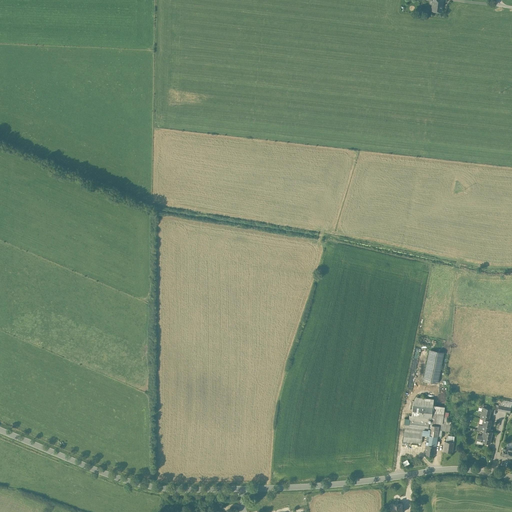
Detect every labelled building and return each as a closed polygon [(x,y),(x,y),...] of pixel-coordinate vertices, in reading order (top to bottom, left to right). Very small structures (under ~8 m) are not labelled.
[(433,0),(432,10),(433,10),(434,11),(437,12),(438,10),(441,11),(442,0),(433,0)] [(443,352),(430,349),(424,379),(437,381),(443,352)] [(433,398),(416,396),(413,402),(433,404),(433,398)] [(433,404),(413,402),(411,414),(431,417),(433,404)] [(445,406),(433,404),(431,417),(443,418),(445,406)] [(491,408),(480,405),(480,406),(483,406),(481,412),(480,417),(483,418),(489,419),(491,408)] [(443,420),(443,418),(431,417),(411,414),(410,414),(409,414),(407,414),(407,417),(409,418),(409,419),(436,422),(443,423),(443,420)] [(409,418),(407,417),(405,417),(404,426),(405,426),(423,428),(428,429),(428,427),(430,428),(435,428),(436,422),(409,419),(409,418)] [(489,419),(483,418),(482,424),(479,423),(477,428),(484,430),(484,429),(489,431),(489,430),(492,419),(489,419)] [(423,428),(405,426),(403,440),(421,442),(423,428)] [(489,431),(484,429),(484,430),(483,435),(482,435),(477,434),(476,440),(477,440),(477,442),(482,444),(483,441),(490,443),(490,442),(492,431),(489,430),(489,431)] [(429,434),(429,440),(426,440),(426,443),(435,444),(436,435),(429,434)] [(454,441),(444,440),(443,450),(452,451),(454,441)] [(435,444),(426,443),(425,453),(433,454),(435,444)] [(511,455),(511,447),(506,446),(506,447),(503,447),(502,454),(505,454),(504,456),(511,457),(511,455)] [(402,511),(402,503),(398,503),(398,501),(395,501),(395,503),(391,503),(390,511),(402,511)]
